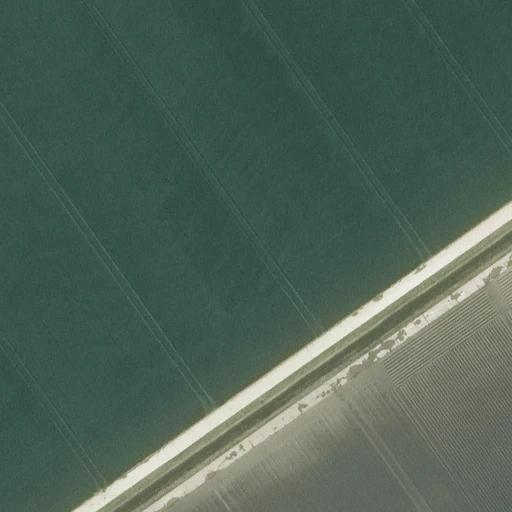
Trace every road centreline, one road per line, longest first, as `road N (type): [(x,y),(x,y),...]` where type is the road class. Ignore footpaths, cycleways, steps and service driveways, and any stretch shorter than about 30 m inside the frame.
road 1 (track): [(78,511),(511,206)]
road 2 (track): [(149,511),(511,256)]
